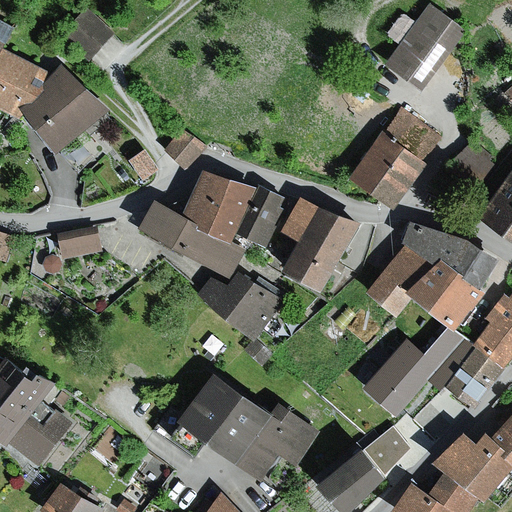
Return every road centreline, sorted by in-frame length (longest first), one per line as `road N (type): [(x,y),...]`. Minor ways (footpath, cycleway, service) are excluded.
road 1 (residential): [(511,253),(469,230),(401,210),(357,212),(226,168),(197,169),(135,201),(62,221),(0,221)]
road 2 (track): [(156,151),(119,83),(119,64),(195,0)]
road 3 (residential): [(382,511),(511,371)]
